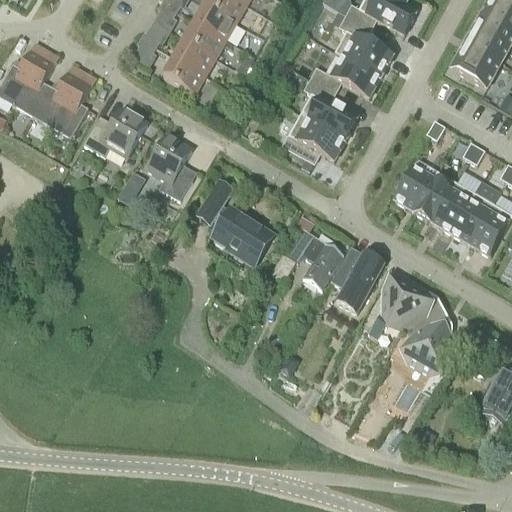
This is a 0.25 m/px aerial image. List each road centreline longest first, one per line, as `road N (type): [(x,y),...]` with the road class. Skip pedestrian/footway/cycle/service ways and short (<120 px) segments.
road 1 (residential): [(507,502),(315,434),(215,361)]
road 2 (tertiary): [(282,488),(0,457)]
road 3 (residential): [(342,218),(461,0)]
road 4 (unclassified): [(507,502),(322,480),(282,488)]
road 5 (residential): [(511,320),(342,218)]
road 6 (residential): [(103,72),(224,146)]
road 7 (residential): [(342,218),(224,146)]
